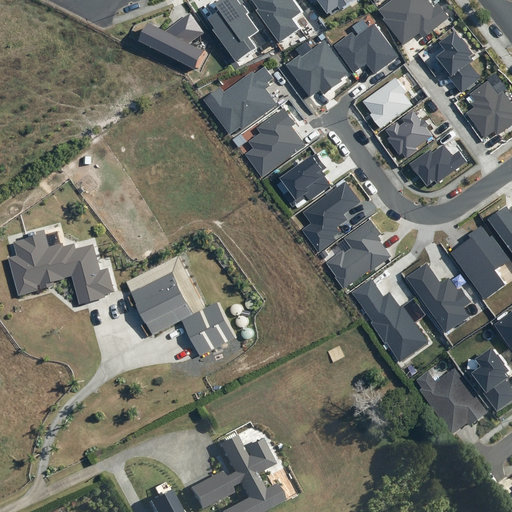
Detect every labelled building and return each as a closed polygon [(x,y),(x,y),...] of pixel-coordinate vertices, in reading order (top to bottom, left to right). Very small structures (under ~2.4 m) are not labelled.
[(212,29),(236,63),(257,49),(249,37),(258,31),(247,15),(249,13),(242,3),(240,5),(237,0),(219,0),(215,3),(220,10),(208,18),(214,28),(212,29)] [(256,10),(279,42),(298,28),(291,19),(301,12),(292,0),(252,0),(258,8),(256,10)] [(309,0),(312,4),(316,1),(327,16),(338,8),(339,10),(354,0),(309,0)] [(430,0),(390,0),(378,10),(385,18),(383,19),(403,45),(420,32),(424,37),(449,17),(439,4),(434,7),(429,1),(430,0)] [(190,13),(165,31),(148,22),(138,41),(197,71),(207,52),(189,43),(204,33),(190,13)] [(356,36),(352,32),(334,46),(354,72),(366,63),(374,74),(399,56),(374,23),(356,36)] [(460,38),(454,31),(438,43),(444,50),(436,57),(450,76),(449,77),(461,93),(481,78),(470,64),(473,61),(471,58),(475,55),(461,38),(460,38)] [(349,73),(324,40),(302,58),(299,54),(286,65),(310,97),(320,89),(324,94),(342,81),(341,79),(349,73)] [(246,127),(280,101),(268,86),(273,83),(270,80),(275,76),(267,65),(257,72),(256,70),(228,91),(224,86),(208,98),(234,131),(243,123),(246,127)] [(407,92),(396,77),(363,102),(371,114),(370,115),(381,129),(412,105),(404,94),(407,92)] [(499,95),(488,81),(470,95),(474,100),(471,103),(474,107),(466,113),(485,138),(494,132),(497,136),(511,124),(511,104),(502,92),(499,95)] [(265,175),(308,142),(294,123),(298,120),(287,105),(259,125),(263,130),(251,139),(255,146),(247,152),(265,175)] [(406,158),(417,149),(416,148),(432,136),(426,127),(429,125),(424,118),(421,120),(413,109),(401,118),(404,123),(400,126),(397,122),(386,130),(391,137),(388,139),(399,154),(402,152),(406,158)] [(437,183),(466,161),(459,151),(452,156),(444,144),(433,152),(430,149),(410,164),(427,186),(435,181),(437,183)] [(327,168),(316,153),(312,156),(311,155),(280,178),(290,191),(284,195),(293,206),(306,196),(310,200),(330,185),(324,176),(326,175),(322,171),(327,168)] [(361,201),(346,181),(303,212),(311,223),(302,230),(318,252),(335,239),(333,237),(340,232),(337,227),(348,220),(344,214),(361,201)] [(488,219),(511,251),(511,212),(507,205),(488,219)] [(382,234),(371,219),(344,239),(351,248),(344,253),(343,251),(327,263),(337,276),(335,277),(344,289),(370,270),(371,271),(391,257),(380,241),(382,241),(379,236),(382,234)] [(468,235),(470,238),(449,252),(484,302),(509,284),(497,269),(509,260),(492,236),(489,237),(481,226),(468,235)] [(22,254),(13,256),(23,293),(59,284),(57,279),(69,277),(69,276),(76,274),(84,302),(109,296),(108,293),(118,290),(112,267),(104,269),(97,243),(80,248),(78,242),(68,245),(67,242),(53,245),(48,228),(43,230),(42,229),(36,230),(36,232),(28,234),(29,237),(18,240),(22,254)] [(440,283),(427,264),(407,277),(446,332),(469,316),(462,307),(471,302),(461,288),(458,290),(449,277),(440,283)] [(177,271),(137,291),(148,310),(158,333),(198,312),(189,290),(177,271)] [(377,287),(371,279),(352,293),(372,322),(371,323),(385,343),(387,342),(400,361),(428,342),(402,305),(400,307),(389,292),(384,296),(377,287)] [(222,300),(188,318),(196,335),(205,353),(240,336),(231,318),(222,300)] [(511,312),(495,325),(511,346),(511,312)] [(482,393),(497,412),(511,400),(511,391),(504,382),(508,378),(506,375),(510,372),(491,347),(474,359),(480,367),(471,374),(485,391),(482,393)] [(487,412),(455,369),(437,383),(427,370),(415,380),(421,388),(419,390),(451,434),(467,422),(469,425),(487,412)] [(220,511),(255,511),(282,498),(274,483),(263,489),(254,472),(273,463),(260,439),(245,446),(249,454),(246,456),(234,435),(219,443),(233,470),(223,476),(221,471),(190,487),(200,506),(231,490),(228,485),(238,479),(247,496),(220,511)] [(185,511),(173,490),(152,501),(157,511),(185,511)]
